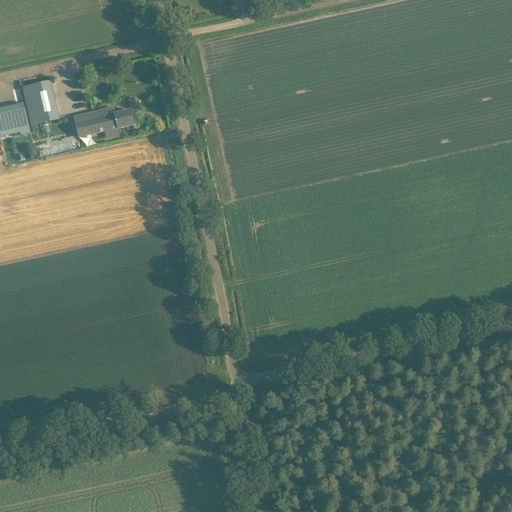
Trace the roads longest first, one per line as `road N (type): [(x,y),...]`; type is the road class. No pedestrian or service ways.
road 1 (unclassified): [(236,382),(158,0)]
road 2 (unclassified): [(236,382),(511,321)]
road 3 (unclassified): [(0,446),(238,395)]
